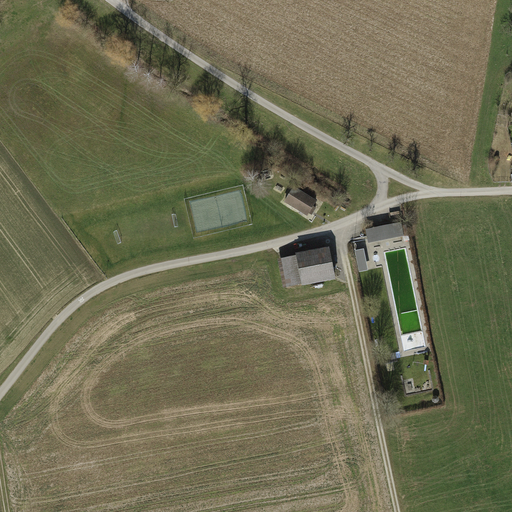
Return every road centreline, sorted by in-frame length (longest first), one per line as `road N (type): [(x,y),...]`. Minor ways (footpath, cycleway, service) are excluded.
road 1 (residential): [(0,394),(52,327),(111,282),(275,244),(377,207)]
road 2 (residential): [(113,0),(224,77),(379,166)]
road 3 (track): [(337,224),(398,511)]
